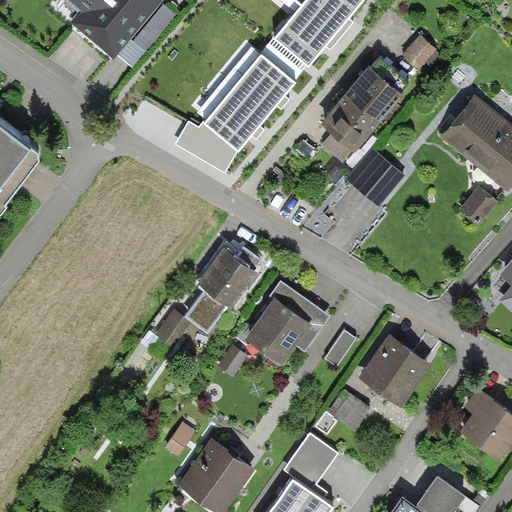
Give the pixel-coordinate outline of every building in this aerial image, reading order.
[(65,0),(53,15),(115,64),(165,0),(65,0)] [(302,0),(305,2),(277,34),(309,62),(327,41),(345,20),(363,0),(302,0)] [(414,69),(432,48),(415,33),(397,54),(414,69)] [(226,168),(237,148),(255,127),(281,97),(296,79),(263,50),(205,119),(200,123),(188,116),(175,140),(226,168)] [(341,161),(407,84),(371,54),(318,117),(329,126),(316,141),(341,161)] [(504,185),(511,174),(511,122),(468,90),(434,134),(504,185)] [(0,199),(40,150),(0,117),(0,199)] [(377,203),(402,174),(369,147),(345,177),(377,203)] [(225,234),(198,271),(210,280),(188,309),(210,325),(231,298),(233,300),(262,261),(254,255),(225,234)] [(511,251),(495,271),(511,284),(511,251)] [(275,294),(246,334),(283,360),(294,345),(304,352),(330,314),(284,281),(275,294)] [(174,338),(183,312),(172,308),(163,334),(174,338)] [(346,326),(326,355),(338,363),(358,334),(346,326)] [(432,357),(388,328),(359,373),(403,401),(432,357)] [(346,385),(329,410),(356,428),(373,403),(346,385)] [(511,408),(483,389),(457,427),(499,456),(511,436),(511,408)] [(293,470),(263,511),(326,511),(336,498),(321,487),(314,482),(338,448),(311,429),(285,464),(293,470)] [(213,430),(180,478),(222,507),(256,459),(213,430)] [(400,491),(384,511),(448,511),(451,508),(456,511),(474,511),(482,502),(434,466),(410,498),(400,491)]
